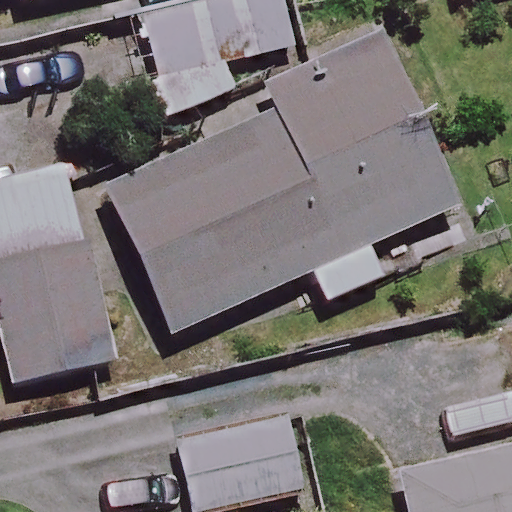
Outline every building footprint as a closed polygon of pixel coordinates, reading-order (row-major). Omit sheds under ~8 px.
[(13,0),(16,11),(66,0),(13,0)] [(157,124),(239,109),(233,77),(289,67),(276,0),(234,0),(137,18),(157,124)] [(455,216),(379,42),(294,80),(305,105),(97,197),(163,347),(304,285),(318,316),(376,289),(362,257),(455,216)] [(106,365),(61,175),(0,189),(0,384),(1,390),(106,365)] [(252,511),(297,502),(281,431),(170,455),(182,511),(252,511)] [(511,511),(511,453),(389,485),(396,511),(511,511)]
